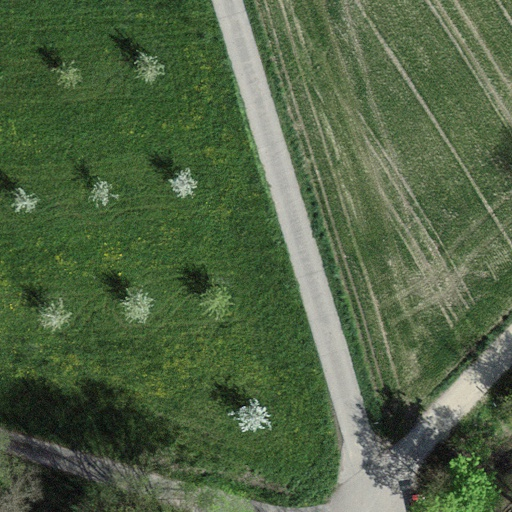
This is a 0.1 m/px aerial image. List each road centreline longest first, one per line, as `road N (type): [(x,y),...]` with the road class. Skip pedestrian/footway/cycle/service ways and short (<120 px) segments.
road 1 (track): [(221,0),(383,511)]
road 2 (track): [(230,511),(0,438)]
road 3 (track): [(351,511),(368,482),(511,340)]
